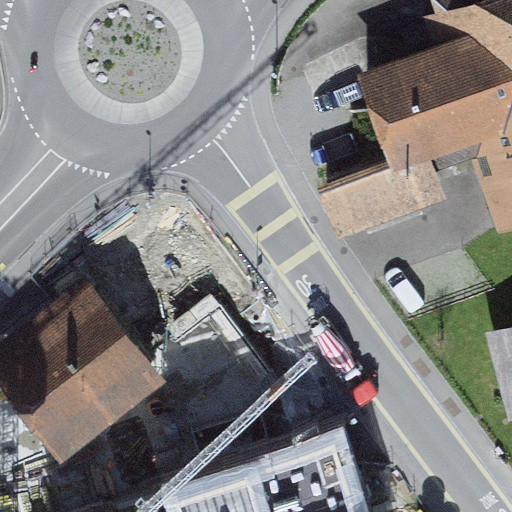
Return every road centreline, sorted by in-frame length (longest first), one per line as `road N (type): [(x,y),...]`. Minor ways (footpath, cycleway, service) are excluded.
road 1 (unclassified): [(199,119),(480,511)]
road 2 (secondary): [(45,0),(27,50),(32,84),(48,114),(74,136)]
road 3 (secondary): [(74,136),(99,148),(153,148),(199,119)]
road 4 (secondary): [(199,119),(225,57),(208,0)]
